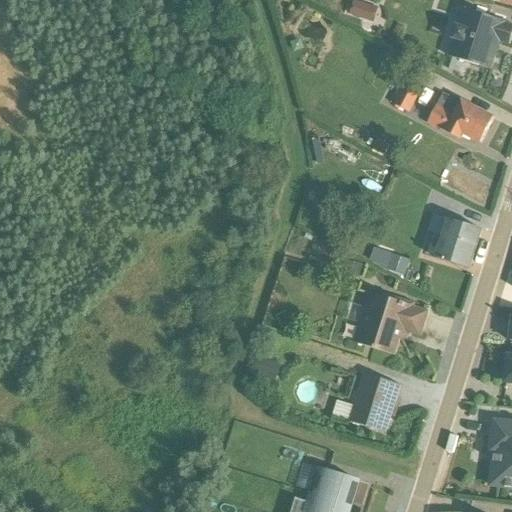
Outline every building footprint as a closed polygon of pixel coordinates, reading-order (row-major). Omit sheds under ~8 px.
[(374,9),(351,0),(349,0),(342,18),(366,28),(374,9)] [(454,44),(449,60),(491,73),(500,45),(510,48),(511,41),(511,28),(463,13),(458,29),(456,28),(451,43),(454,44)] [(421,93),(406,86),(394,107),(410,116),(421,93)] [(444,97),(429,127),(461,144),(463,139),(480,148),(495,120),(462,103),(461,105),(444,97)] [(394,150),(379,142),(374,152),(389,161),(394,150)] [(482,233),(434,218),(429,234),(443,239),(436,262),(470,272),(482,233)] [(393,256),(387,272),(405,278),(411,262),(393,256)] [(364,268),(346,263),(343,275),(360,281),(364,268)] [(370,296),(355,346),(396,359),(401,343),(404,344),(406,335),(422,340),(430,314),(415,310),(416,306),(384,296),(382,300),(370,296)] [(511,357),(507,357),(503,387),(511,388),(511,357)] [(272,384),(278,367),(256,360),(250,377),(272,384)] [(333,419),(387,436),(392,419),(396,420),(400,407),(396,405),(402,389),(365,377),(360,393),(357,394),(352,404),(355,407),(355,409),(338,404),(333,419)] [(511,423),(493,421),(489,457),(492,458),(490,491),(511,493),(511,423)] [(346,511),(355,484),(311,470),(300,504),(291,502),(287,511),(346,511)]
